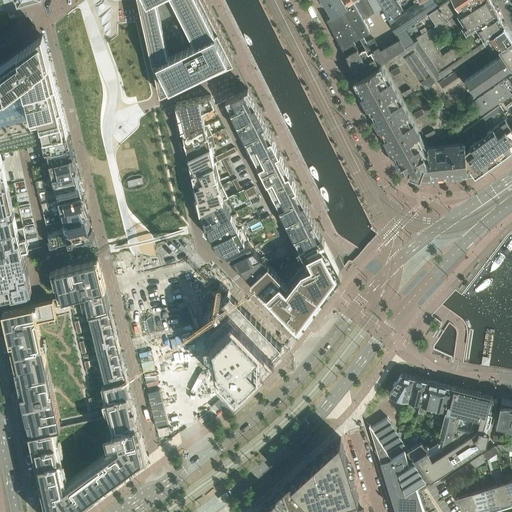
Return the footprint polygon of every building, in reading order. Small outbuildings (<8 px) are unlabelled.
[(139,0),(154,62),(161,94),(235,61),(219,29),(204,0),(139,0)] [(323,0),(331,12),(332,15),(334,14),(348,5),(355,0),(323,0)] [(332,15),(327,18),(335,33),(341,44),(343,49),(346,54),(352,65),(359,77),(375,69),(372,64),(377,62),(378,64),(385,60),(393,54),(394,56),(407,48),(406,47),(415,42),(406,29),(429,14),(440,6),(439,6),(435,0),(420,0),(404,11),(396,0),(355,0),(348,5),(334,14),(332,15)] [(447,0),(439,6),(440,6),(429,14),(436,24),(416,38),(417,40),(438,71),(476,45),(470,36),(442,55),(432,40),(453,27),(456,30),(459,28),(452,17),(456,15),(449,4),(453,1),(460,12),(457,13),(464,24),(462,25),(466,33),(476,27),(497,13),(497,12),(493,5),(489,0),(447,0)] [(497,13),(476,27),(484,39),(504,25),(497,13)] [(511,37),(508,31),(504,25),(484,39),(482,41),(486,47),(491,54),(499,48),(511,39),(511,37)] [(0,63),(0,149),(0,150),(17,146),(45,138),(68,133),(61,105),(56,81),(50,57),(44,32),(36,38),(23,47),(1,63),(0,63)] [(501,51),(503,53),(465,79),(476,95),(478,97),(493,87),(497,79),(496,78),(511,66),(511,39),(499,48),(501,51)] [(407,48),(394,56),(397,60),(415,48),(438,80),(486,47),(483,42),(439,72),(438,71),(417,40),(415,42),(406,47),(407,48)] [(414,51),(405,58),(421,82),(430,75),(414,51)] [(485,51),(469,62),(472,67),(488,56),(485,51)] [(511,152),(511,130),(506,122),(495,130),(494,127),(470,144),(472,147),(466,150),(465,142),(427,146),(423,140),(419,132),(412,120),(408,111),(401,99),(396,89),(389,77),(382,64),(380,66),(375,69),(359,77),(354,80),(361,93),(367,105),(372,114),(379,127),(384,136),(390,147),(395,157),(400,165),(403,171),(407,169),(409,170),(409,172),(409,173),(410,174),(411,174),(412,175),(413,176),(414,176),(415,176),(416,176),(417,177),(419,177),(420,177),(421,176),(422,174),(424,175),(425,179),(438,178),(449,177),(462,175),(462,176),(468,175),(468,170),(471,169),(475,175),(476,175),(479,173),(483,173),(486,171),(491,167),(511,153),(511,152)] [(466,64),(439,82),(442,87),(469,69),(466,64)] [(511,66),(496,78),(497,79),(493,87),(478,97),(476,95),(470,99),(481,114),(510,94),(511,92),(511,66)] [(399,67),(391,71),(393,76),(401,71),(399,67)] [(430,75),(421,82),(425,89),(435,82),(430,75)] [(248,88),(227,99),(227,100),(251,148),(260,144),(273,138),(265,122),(261,114),(248,88)] [(410,88),(402,92),(405,97),(413,92),(410,88)] [(211,94),(176,102),(177,103),(183,115),(180,116),(180,117),(182,127),(182,128),(183,130),(185,133),(206,123),(206,122),(203,110),(216,104),(211,95),(211,94)] [(500,113),(504,110),(500,105),(463,132),(467,137),(470,135),(469,133),(499,112),(500,113)] [(422,109),(414,113),(416,118),(424,113),(422,109)] [(183,138),(183,139),(184,146),(213,132),(208,122),(206,123),(185,133),(184,134),(184,135),(184,136),(185,136),(185,138),(183,138)] [(433,130),(425,134),(427,139),(436,135),(433,130)] [(213,132),(184,146),(187,157),(189,157),(211,146),(216,144),(213,133),(213,132)] [(71,144),(68,133),(45,138),(48,149),(71,144)] [(260,144),(251,148),(276,197),(284,193),(297,186),(290,172),(286,163),(273,138),(260,144)] [(71,144),(48,149),(50,161),(74,155),(71,144)] [(211,146),(189,157),(190,162),(192,161),(196,171),(200,169),(214,162),(211,146)] [(0,185),(8,184),(5,172),(3,162),(0,150),(0,149),(0,185)] [(74,155),(50,161),(51,163),(50,166),(52,168),(54,175),(77,169),(76,163),(76,160),(74,158),(74,155)] [(196,171),(192,173),(195,184),(195,186),(194,187),(196,198),(198,197),(201,210),(229,196),(223,185),(221,179),(217,161),(214,162),(196,171)] [(54,175),(57,187),(80,181),(77,169),(54,175)] [(142,176),(128,179),(129,185),(143,182),(142,176)] [(57,187),(60,198),(83,193),(80,181),(57,187)] [(18,228),(15,214),(13,207),(8,184),(0,185),(0,231),(15,228),(18,228)] [(284,193),(276,197),(278,202),(299,243),(300,246),(308,242),(322,235),(314,220),(310,211),(297,186),(284,193)] [(60,199),(58,200),(60,209),(62,208),(62,209),(85,203),(84,199),(86,198),(85,194),(83,194),(83,193),(60,198),(60,199)] [(229,196),(201,210),(202,217),(201,217),(202,221),(203,225),(204,225),(204,226),(236,211),(229,196)] [(62,210),(61,211),(65,219),(88,214),(88,213),(90,212),(86,203),(85,203),(62,209),(62,210)] [(233,213),(204,227),(206,233),(212,240),(239,226),(233,213)] [(48,223),(46,223),(48,232),(50,239),(49,239),(50,246),(58,245),(58,243),(71,240),(81,238),(85,236),(86,238),(95,236),(93,226),(91,227),(88,214),(65,219),(48,223)] [(242,225),(212,240),(224,252),(247,240),(249,239),(242,225)] [(29,250),(26,239),(26,237),(24,227),(23,227),(18,228),(15,228),(0,231),(0,256),(23,251),(29,250)] [(268,264),(251,280),(252,280),(251,280),(252,281),(259,289),(260,289),(273,303),(296,327),(297,326),(297,325),(297,324),(301,320),(304,322),(341,274),(340,272),(334,261),(324,241),(322,237),(322,235),(308,242),(300,246),(306,257),(311,255),(315,263),(313,264),(310,262),(310,263),(308,263),(300,267),(288,284),(277,273),(277,272),(269,264),(268,264)] [(247,240),(224,252),(227,255),(230,258),(232,260),(254,248),(247,240)] [(254,248),(232,260),(239,267),(261,256),(266,253),(259,246),(254,248)] [(32,291),(23,251),(0,256),(0,295),(1,298),(32,291)] [(261,256),(239,267),(240,269),(242,272),(243,272),(244,272),(245,276),(246,275),(251,280),(268,264),(269,263),(261,256)] [(35,303),(3,310),(18,377),(29,424),(30,430),(48,511),(70,511),(148,456),(135,408),(128,377),(126,367),(124,359),(122,350),(119,340),(117,330),(114,320),(112,311),(106,286),(99,257),(56,268),(52,269),(54,275),(52,276),(55,285),(56,284),(59,297),(54,298),(37,302),(35,303)] [(230,293),(209,313),(222,373),(238,389),(282,347),(281,347),(250,314),(230,293)] [(184,311),(181,313),(183,325),(187,323),(190,321),(187,308),(184,311)] [(149,319),(146,321),(149,333),(152,331),(155,329),(153,316),(149,319)] [(401,373),(390,393),(407,398),(409,398),(414,376),(401,373)] [(410,402),(415,404),(414,406),(419,407),(427,379),(414,376),(409,398),(407,398),(405,403),(409,404),(410,402)] [(419,407),(418,412),(424,414),(425,408),(431,410),(439,382),(427,379),(419,407)] [(431,410),(445,414),(444,419),(447,408),(452,386),(452,385),(439,382),(431,410)] [(498,399),(493,397),(493,396),(452,386),(447,408),(444,419),(438,441),(426,448),(422,441),(407,450),(414,461),(414,460),(415,461),(420,469),(427,479),(426,479),(427,480),(426,480),(426,482),(482,445),(483,446),(484,445),(483,444),(486,442),(487,441),(498,399)] [(497,422),(507,424),(507,425),(511,426),(511,400),(502,398),(497,422)] [(375,432),(375,433),(374,433),(374,434),(373,434),(373,435),(373,436),(377,447),(375,448),(379,454),(396,511),(424,511),(416,485),(419,484),(421,486),(425,484),(423,481),(426,479),(427,479),(420,469),(415,461),(414,460),(414,461),(409,464),(405,450),(407,448),(387,416),(371,426),(375,432)] [(273,499),(259,511),(364,511),(364,509),(359,495),(341,437),(292,482),(273,499)] [(495,445),(483,453),(487,459),(499,451),(495,445)] [(479,456),(471,461),(474,465),(476,464),(482,460),(483,462),(479,456)] [(471,461),(466,464),(471,470),(477,466),(476,464),(474,465),(471,461)] [(464,465),(459,469),(463,475),(468,472),(464,465)] [(459,469),(454,472),(458,478),(463,475),(459,469)] [(454,472),(446,479),(449,484),(458,478),(454,472)] [(511,504),(505,481),(495,484),(502,507),(511,504)] [(495,484),(484,488),(491,511),(502,507),(495,484)] [(484,488),(474,491),(480,511),(486,511),(491,511),(484,488)] [(480,511),(474,491),(457,496),(466,511),(480,511)]
